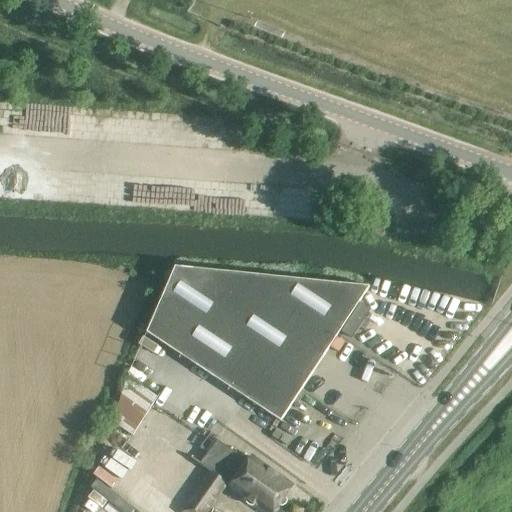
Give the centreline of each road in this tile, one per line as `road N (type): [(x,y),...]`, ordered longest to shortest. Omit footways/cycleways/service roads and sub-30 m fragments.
road 1 (unclassified): [(511,175),(43,0)]
road 2 (secondary): [(363,511),(511,337)]
